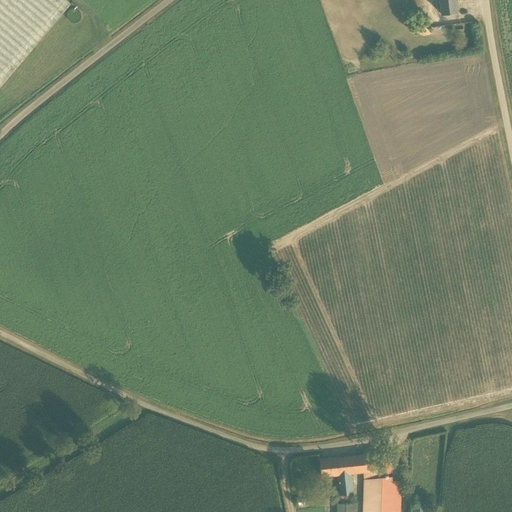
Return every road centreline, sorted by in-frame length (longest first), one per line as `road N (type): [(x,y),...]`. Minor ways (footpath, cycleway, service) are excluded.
road 1 (unclassified): [(511,405),(343,444),(259,448),(140,403),(0,333)]
road 2 (unclassified): [(0,134),(175,0)]
road 3 (track): [(0,489),(140,403)]
road 4 (unclassified): [(511,128),(489,0)]
